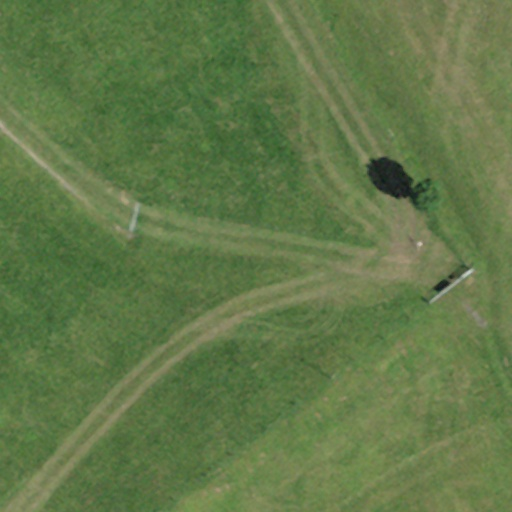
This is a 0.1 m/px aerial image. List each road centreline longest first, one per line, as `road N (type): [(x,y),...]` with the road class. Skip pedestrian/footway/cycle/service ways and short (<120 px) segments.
road 1 (track): [(446,301),(342,267),(146,236),(44,173),(0,125)]
road 2 (track): [(290,0),(423,230),(446,301)]
